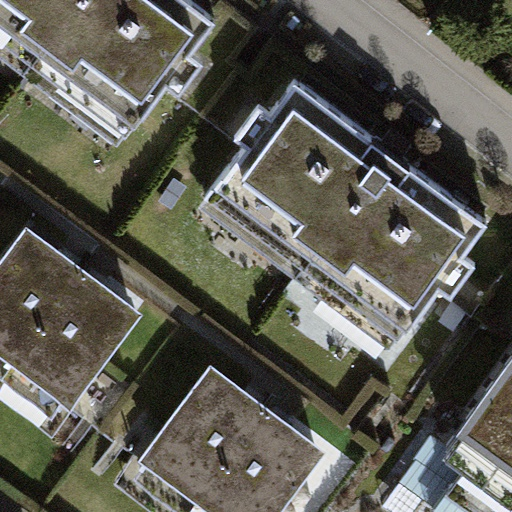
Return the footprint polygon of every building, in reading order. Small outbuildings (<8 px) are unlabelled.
[(207,0),(0,0),(0,50),(125,142),(220,9),(207,0)] [(291,70),(197,202),(395,344),(491,217),(291,70)] [(136,311),(24,223),(0,253),(0,348),(66,400),(136,311)] [(511,511),(511,347),(446,441),(469,459),(428,510),(430,511),(511,511)] [(265,511),(322,440),(210,353),(140,442),(230,511),(265,511)]
